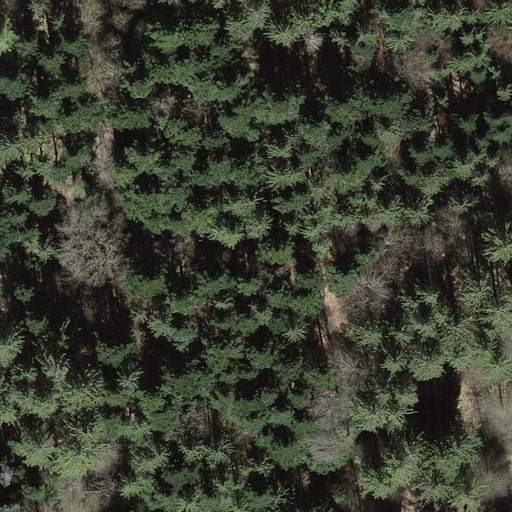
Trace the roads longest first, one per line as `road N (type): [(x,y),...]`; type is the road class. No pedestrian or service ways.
road 1 (track): [(100,270),(192,242),(511,205)]
road 2 (track): [(100,270),(107,0)]
road 3 (track): [(84,511),(100,270)]
